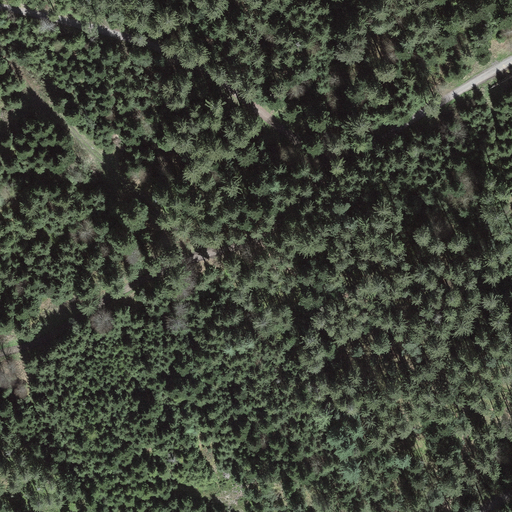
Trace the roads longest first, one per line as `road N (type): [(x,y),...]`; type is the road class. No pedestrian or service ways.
road 1 (track): [(344,153),(318,149),(118,32),(0,8)]
road 2 (track): [(511,62),(344,153),(278,220),(220,245)]
road 3 (track): [(0,352),(220,245)]
